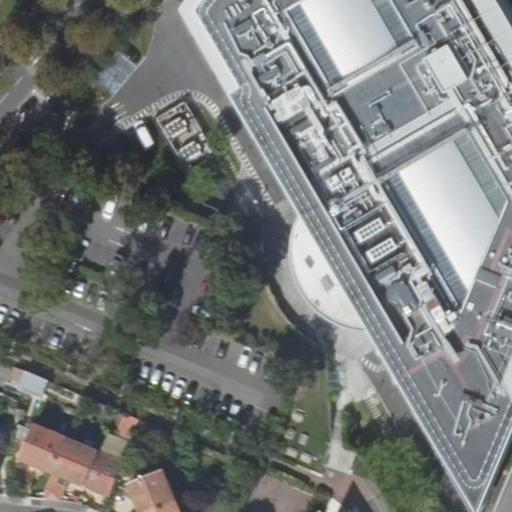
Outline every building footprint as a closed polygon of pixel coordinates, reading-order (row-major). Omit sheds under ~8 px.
[(185,0),(176,8),(180,15),(185,12),(293,191),(300,203),(294,211),(290,220),(287,229),(285,239),(284,249),(285,260),(286,265),(287,270),(289,276),(291,281),(293,286),(296,290),(299,295),(302,299),(306,303),(310,307),(314,311),(319,314),(323,317),(328,320),(333,322),(338,324),(343,326),(349,327),(354,327),(360,328),(365,328),(371,328),(376,327),(376,330),(387,347),(475,495),(511,410),(511,10),(506,0),(185,0)] [(185,12),(180,15),(288,194),(293,191),(185,12)] [(511,410),(475,495),(387,347),(410,396),(478,509),(511,431),(511,410)] [(49,381),(26,372),(19,388),(42,398),(49,381)] [(340,372),(329,373),(330,400),(342,399),(340,372)] [(19,439),(29,443),(34,430),(21,424),(19,439)] [(22,459),(55,472),(69,440),(36,426),(34,430),(29,443),(22,459)] [(69,440),(55,472),(110,496),(124,462),(101,452),(100,453),(69,440)] [(133,485),(143,511),(156,511),(179,503),(166,472),(133,485)] [(182,511),(179,503),(156,511),(182,511)]
